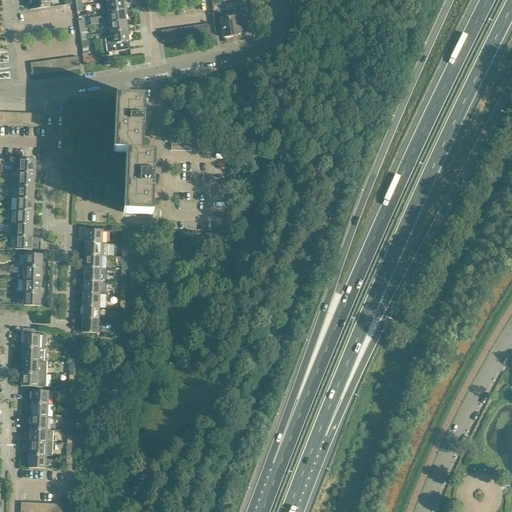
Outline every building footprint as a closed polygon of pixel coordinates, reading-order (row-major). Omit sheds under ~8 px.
[(55,2),(54,0),(31,0),(32,5),(29,5),(30,10),(49,8),(49,2),(55,2)] [(124,6),(124,0),(100,4),(101,9),(107,8),(108,13),(127,10),(127,6),(124,6)] [(128,15),(127,10),(108,13),(109,18),(102,18),(103,24),(126,21),(126,15),(128,15)] [(245,34),(243,13),(233,14),(233,17),(221,18),(220,12),(212,13),(215,33),(222,32),(223,38),(237,36),(237,35),(245,34)] [(127,26),(126,21),(103,24),(104,29),(110,29),(111,33),(130,31),(130,26),(127,26)] [(131,35),(130,31),(111,33),(111,38),(105,39),(106,45),(128,41),(129,41),(128,36),(131,35)] [(129,49),(128,41),(106,45),(107,53),(130,50),(130,49),(129,49)] [(88,53),(83,53),(84,64),(89,63),(89,62),(96,61),(96,55),(89,56),(88,53)] [(247,81),(244,81),(238,81),(238,82),(238,93),(238,94),(247,94),(247,93),(247,82),(247,81)] [(142,113),(143,99),(117,98),(115,153),(128,153),(141,153),(142,129),(147,129),(147,130),(148,130),(149,121),(149,120),(148,118),(148,117),(147,115),(147,113),(146,113),(142,113)] [(153,154),(141,153),(128,153),(125,214),(151,215),(152,184),(157,184),(157,185),(158,185),(160,176),(159,176),(160,175),(159,175),(159,174),(158,172),(157,170),(157,169),(157,168),(153,169),(153,154)] [(35,174),(35,161),(18,160),(18,173),(35,174)] [(34,187),(35,174),(18,173),(17,186),(34,187)] [(34,200),(34,187),(17,186),(17,199),(34,200)] [(33,212),(34,200),(17,199),(16,212),(33,212)] [(33,225),(33,212),(16,212),(16,225),(33,225)] [(32,238),(33,225),(16,225),(15,237),(32,238)] [(102,244),(103,231),(86,231),(85,244),(102,244)] [(32,251),(32,238),(15,237),(15,251),(32,251)] [(108,244),(102,244),(85,244),(85,256),(102,257),(107,257),(108,244)] [(42,263),(42,256),(26,255),(25,266),(25,268),(44,269),(44,268),(44,264),(42,263)] [(101,270),(102,257),(85,256),(84,269),(101,270)] [(44,269),(46,269),(46,268),(44,268),(44,269),(25,268),(25,266),(18,266),(17,280),(25,280),(25,281),(41,281),(42,274),(44,274),(44,269)] [(84,269),(84,282),(101,283),(107,283),(107,270),(101,270),(84,269)] [(25,281),(24,293),(43,294),(43,289),(41,289),(41,281),(25,281)] [(107,283),(101,283),(84,282),(84,295),(100,295),(106,295),(107,283)] [(45,294),(43,294),(24,293),(23,306),(40,307),(41,295),(45,295),(45,294)] [(106,295),(100,295),(84,295),(83,307),(100,308),(106,308),(106,295)] [(99,321),(100,308),(83,307),(83,320),(99,321)] [(99,334),(99,321),(83,320),(82,333),(99,334)] [(45,339),(45,336),(34,335),(34,329),(23,329),(23,343),(21,343),(21,347),(21,348),(39,348),(44,348),(45,348),(45,346),(46,345),(47,343),(47,342),(47,340),(46,340),(45,339)] [(43,361),(44,348),(39,348),(21,348),(21,347),(19,347),(19,348),(21,348),(20,353),(22,353),(22,361),(43,361)] [(43,361),(39,361),(22,361),(22,368),(20,368),(20,373),(18,373),(18,374),(21,374),(21,373),(38,374),(46,374),(47,362),(43,361)] [(46,387),(46,374),(38,374),(21,373),(21,374),(21,386),(46,387)] [(32,391),(31,404),(48,405),(49,391),(32,391)] [(48,417),(48,405),(31,404),(31,417),(48,417)] [(47,430),(48,417),(31,417),(30,429),(47,430)] [(53,430),(47,430),(30,429),(30,442),(53,443),(53,430)] [(53,456),(53,443),(30,442),(29,455),(46,456),(53,456)] [(46,469),(46,456),(29,455),(29,468),(46,469)]
